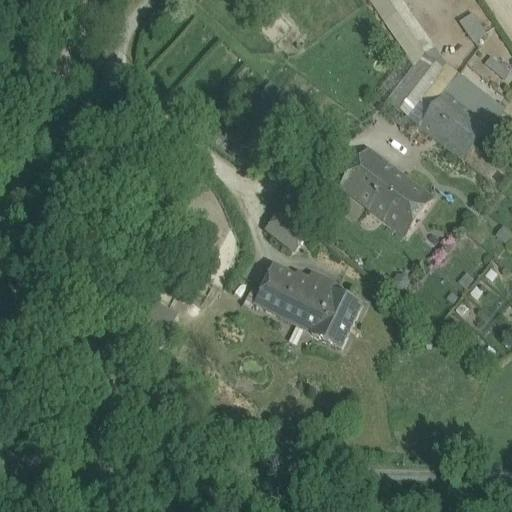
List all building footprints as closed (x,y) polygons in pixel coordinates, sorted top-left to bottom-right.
[(416,70),(389,105),(407,119),(406,120),(419,130),(445,96),(446,96),(459,78),(446,68),(400,0),(367,0),(408,58),(416,70)] [(473,15),(460,24),(474,45),(488,36),(473,15)] [(408,58),(378,96),(379,105),(385,110),(381,115),(412,139),(419,130),(406,120),(407,119),(389,105),(416,70),(408,58)] [(287,120),(251,93),(220,134),(229,141),(229,142),(256,162),(287,120)] [(446,96),(445,96),(419,130),(464,165),(490,131),(446,96)] [(256,162),(229,142),(229,141),(220,134),(211,146),(247,174),(256,162)] [(369,154),(342,191),(405,239),(433,202),(369,154)] [(310,236),(282,214),(273,225),(301,248),(310,236)] [(301,248),(273,225),(265,234),(293,257),(301,248)] [(227,255),(236,231),(224,226),(221,234),(206,228),(200,245),(227,255)] [(297,282),(272,270),(255,306),(279,318),(297,282)] [(337,290),(313,279),(310,283),(299,278),(297,282),(279,318),(313,334),(312,337),(341,350),(362,308),(335,295),(337,290)] [(153,316),(140,308),(128,329),(141,337),(153,316)]
